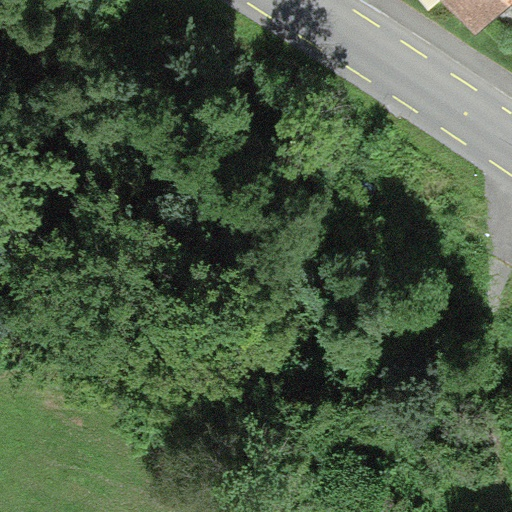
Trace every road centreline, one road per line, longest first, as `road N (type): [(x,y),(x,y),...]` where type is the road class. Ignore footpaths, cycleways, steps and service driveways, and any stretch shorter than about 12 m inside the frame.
road 1 (track): [(511,238),(492,291),(490,511)]
road 2 (secondary): [(511,138),(298,0)]
